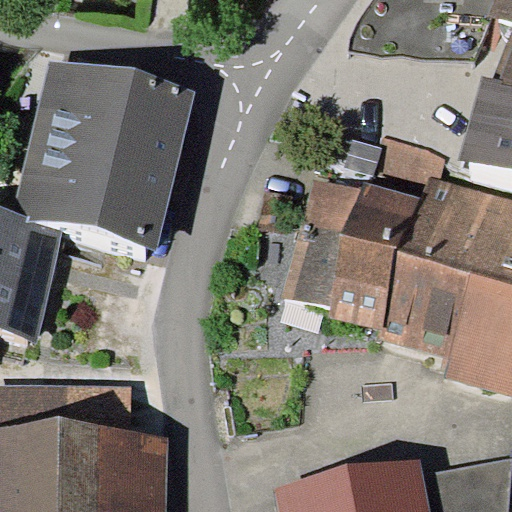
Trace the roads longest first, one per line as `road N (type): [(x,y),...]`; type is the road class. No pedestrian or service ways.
road 1 (residential): [(187,511),(161,367),(234,83)]
road 2 (residential): [(0,27),(234,83)]
